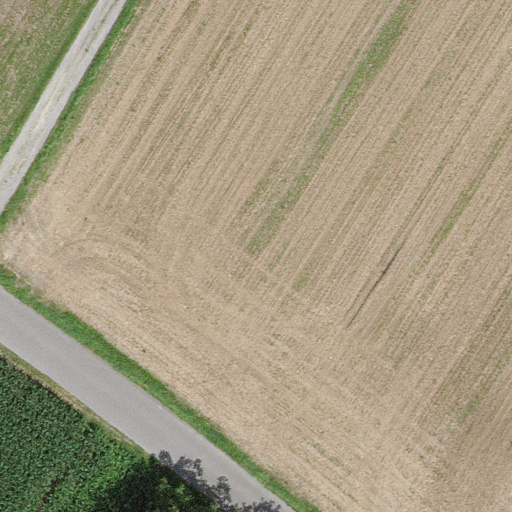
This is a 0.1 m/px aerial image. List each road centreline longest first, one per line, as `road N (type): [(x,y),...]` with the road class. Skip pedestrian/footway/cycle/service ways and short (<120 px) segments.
road 1 (residential): [(0,314),(247,511)]
road 2 (track): [(0,176),(107,0)]
